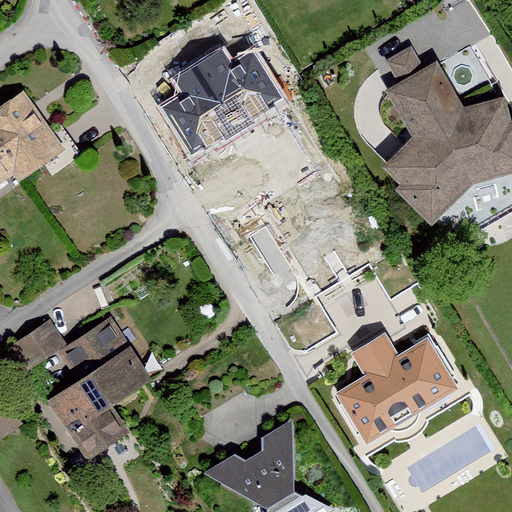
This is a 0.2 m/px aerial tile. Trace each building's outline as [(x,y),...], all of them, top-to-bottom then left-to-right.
[(179,93),(159,107),(191,156),(207,149),(225,138),(230,140),(251,124),(264,114),(278,104),(285,99),(258,46),(233,59),(226,46),(172,82),(179,93)] [(511,94),(471,104),(444,58),(392,89),(420,137),(392,166),(410,184),(407,190),(443,224),(483,182),(511,174),(511,94)] [(69,150),(27,91),(0,109),(0,183),(18,171),(25,181),(69,150)] [(54,322),(17,346),(90,459),(137,429),(121,403),(166,375),(125,310),(68,345),(54,322)] [(403,355),(389,332),(357,351),(371,373),(344,390),(376,441),(464,387),(434,337),(403,355)] [(0,443),(28,424),(4,390),(0,393),(0,443)] [(242,452),(210,471),(275,504),(305,490),(299,418),(270,435),(271,450),(252,460),(242,452)]
